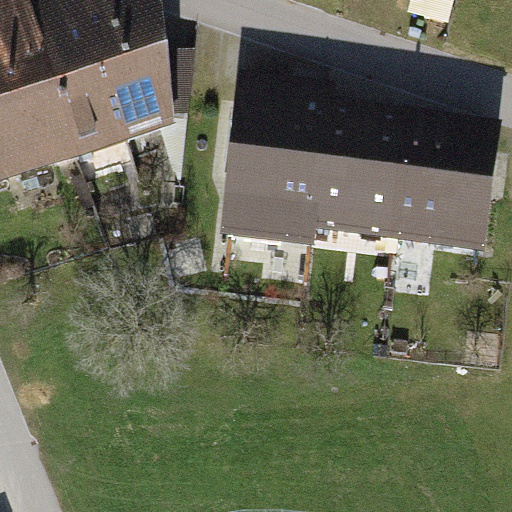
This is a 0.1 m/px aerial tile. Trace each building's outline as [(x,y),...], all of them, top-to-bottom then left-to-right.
[(0,0),(0,185),(75,161),(24,0),(0,0)] [(78,0),(24,0),(75,161),(125,146),(78,0)] [(78,0),(125,146),(175,128),(173,116),(167,53),(162,0),(78,0)] [(194,52),(167,53),(173,116),(189,115),(194,52)] [(336,88),(242,76),(220,239),(315,251),(317,234),(334,104),(336,88)] [(413,115),(334,104),(317,234),(397,244),(413,115)] [(503,126),(413,115),(397,244),(486,255),(503,126)] [(374,345),(373,356),(386,357),(388,347),(374,345)]
